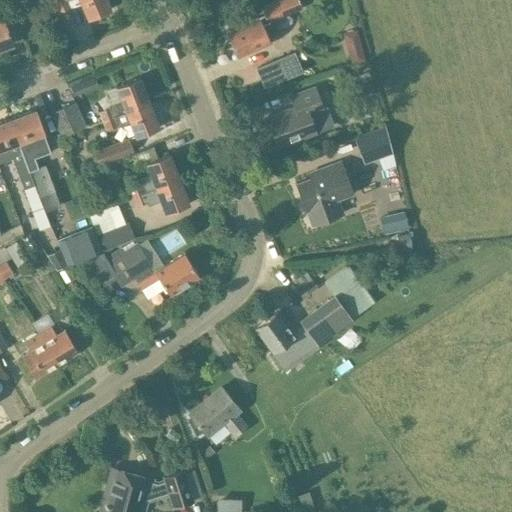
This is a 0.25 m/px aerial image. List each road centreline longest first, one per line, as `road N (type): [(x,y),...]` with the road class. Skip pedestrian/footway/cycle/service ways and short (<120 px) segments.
road 1 (unclassified): [(0,474),(13,454),(235,295),(250,273),(252,234),(166,20)]
road 2 (residential): [(0,96),(26,87),(34,73),(166,20)]
